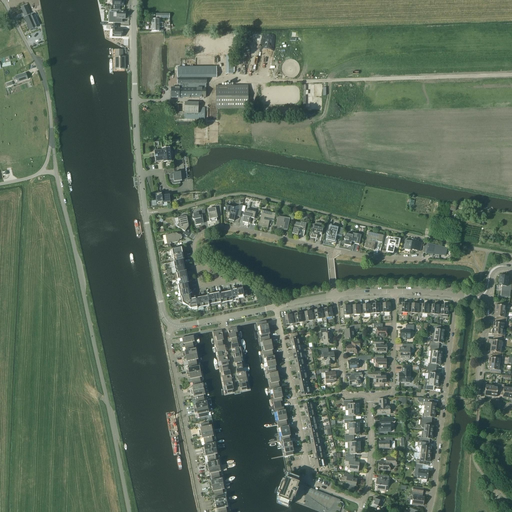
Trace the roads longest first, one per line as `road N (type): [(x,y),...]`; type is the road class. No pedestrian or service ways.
road 1 (unclassified): [(129,511),(56,172)]
road 2 (unclassified): [(171,325),(160,302),(138,164),(135,0)]
road 3 (residential): [(362,503),(311,483),(276,306)]
road 4 (residential): [(429,511),(455,295)]
road 5 (track): [(511,75),(317,81)]
road 6 (residential): [(202,511),(167,338),(171,325)]
road 7 (residential): [(197,267),(198,235),(222,227),(329,249)]
road 8 (unclassified): [(52,140),(38,64),(3,0)]
road 9 (residential): [(369,395),(344,393),(334,295)]
road 10 (residential): [(395,291),(391,392),(369,395)]
